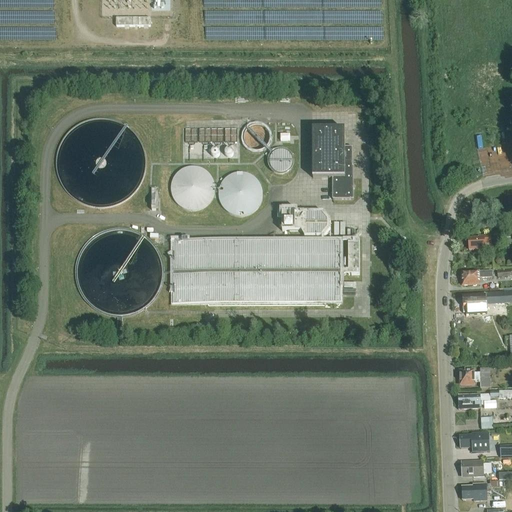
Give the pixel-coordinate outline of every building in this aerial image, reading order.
[(151,19),(116,19),(116,27),(151,27),(151,19)] [(252,151),(267,147),(265,140),(262,131),(252,134),(254,141),(250,142),(252,151)] [(333,179),(333,201),(353,201),(353,148),(345,148),(345,131),(313,131),(313,179),(333,179)] [(273,171),(291,170),(290,154),(272,155),(273,171)] [(174,170),(175,209),(211,208),(210,170),(174,170)] [(259,214),(258,174),(222,175),(223,216),(259,214)] [(305,238),(325,238),(331,231),(330,221),(324,213),(298,213),(298,210),(282,210),(282,232),(301,232),(305,238)] [(346,236),(345,223),(333,223),(333,236),(346,236)] [(511,234),(500,235),(501,245),(511,244),(511,234)] [(479,239),(469,239),(469,251),(485,250),(485,246),(491,245),(490,237),(479,237),(479,239)] [(349,240),(348,276),(360,276),(360,240),(349,240)] [(511,270),(497,272),(498,279),(511,277),(511,270)] [(479,273),(462,274),(463,287),(480,286),(479,280),(492,279),(492,272),(479,273)] [(494,302),(494,295),(486,295),(478,295),(478,296),(462,297),(463,308),(463,314),(472,314),(472,308),(487,307),(486,302),(494,302)] [(498,327),(473,329),(474,339),(498,338),(498,327)] [(474,372),(460,372),(460,386),(475,386),(475,383),(481,383),(481,389),(491,389),(490,369),(480,369),(481,374),(474,374),(474,372)] [(458,397),(459,407),(459,411),(481,410),(481,403),(491,402),(491,400),(511,399),(511,391),(490,392),(490,396),(480,396),(458,397)] [(493,430),(493,418),(481,418),(481,430),(493,430)] [(472,437),(460,437),(461,450),(472,449),(472,451),(483,451),(482,435),(472,435),(472,437)] [(500,458),(511,457),(511,445),(500,447),(500,458)] [(473,465),(461,465),(462,477),(473,477),(473,479),(484,478),(484,475),(491,475),(491,465),(484,465),(483,462),(473,463),(473,465)] [(511,473),(499,474),(499,481),(511,480),(511,473)] [(474,489),(463,489),(463,501),(474,500),(474,503),(487,502),(486,493),(491,493),(491,489),(499,489),(499,483),(490,483),(490,486),(474,487),(474,489)]
